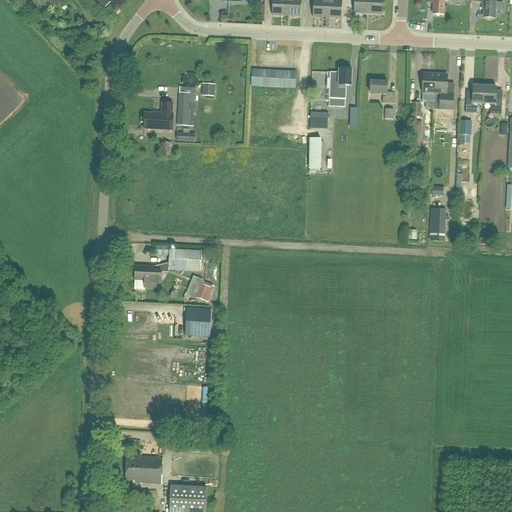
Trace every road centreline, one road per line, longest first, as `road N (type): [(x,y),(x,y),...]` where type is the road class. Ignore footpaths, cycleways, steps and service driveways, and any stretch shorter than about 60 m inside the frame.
road 1 (unclassified): [(88,511),(109,80),(119,46),(152,0)]
road 2 (unclassified): [(399,40),(208,33),(191,29),(165,0)]
